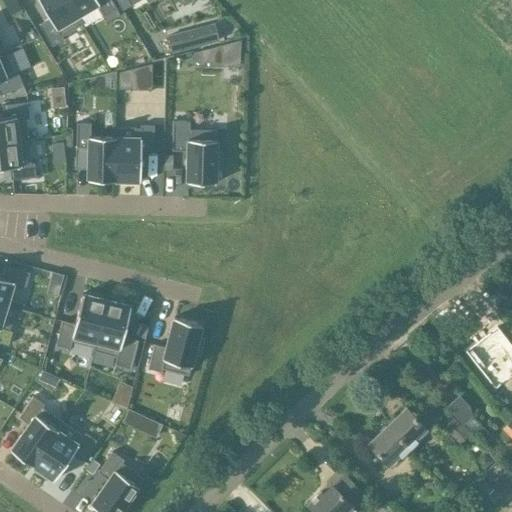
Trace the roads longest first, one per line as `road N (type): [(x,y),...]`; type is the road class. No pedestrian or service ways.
road 1 (unclassified): [(511,231),(199,511)]
road 2 (residential): [(0,245),(192,296)]
road 3 (residential): [(0,202),(198,209)]
